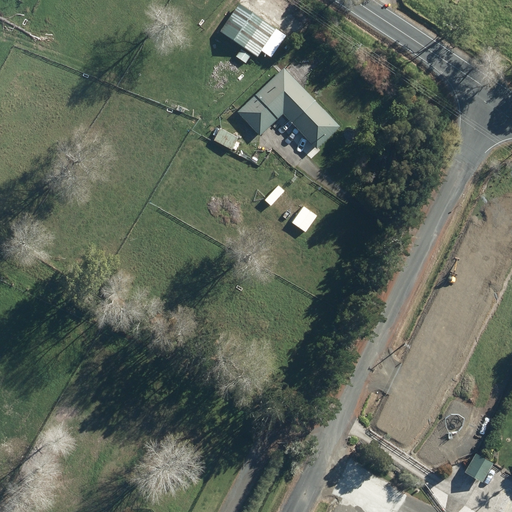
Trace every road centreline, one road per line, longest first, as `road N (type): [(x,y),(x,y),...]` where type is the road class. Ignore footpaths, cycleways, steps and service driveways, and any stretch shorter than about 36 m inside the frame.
road 1 (residential): [(294,511),(495,94)]
road 2 (tertiary): [(353,0),(495,94)]
